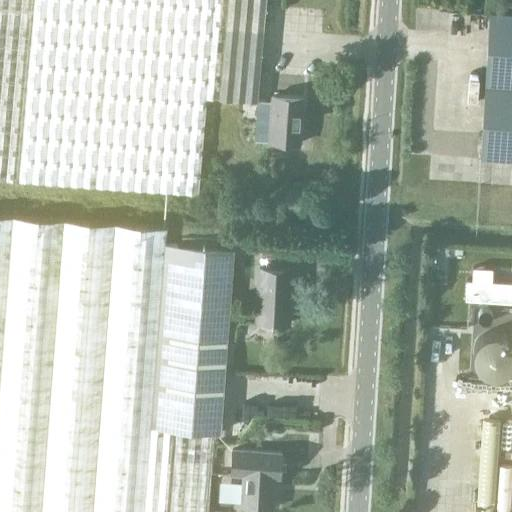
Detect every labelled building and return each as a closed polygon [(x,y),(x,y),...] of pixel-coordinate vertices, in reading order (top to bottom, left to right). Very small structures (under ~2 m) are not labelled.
[(0,0),(0,176),(201,194),(209,96),(254,100),(265,0),(0,0)] [(511,14),(489,13),(480,159),(511,160),(511,14)] [(258,100),(255,140),(270,141),(300,143),(303,96),(273,95),(272,101),(258,100)] [(0,511),(210,511),(218,413),(221,373),(230,250),(164,246),(165,229),(0,216),(0,511)] [(254,321),(265,322),(288,323),(291,268),(261,266),(257,266),(254,321)] [(461,298),(511,301),(511,281),(488,280),(490,267),(469,266),(468,279),(462,278),(461,298)] [(278,477),(279,459),(279,452),(230,449),(229,474),(241,475),(239,507),(270,509),(272,477),(278,477)]
